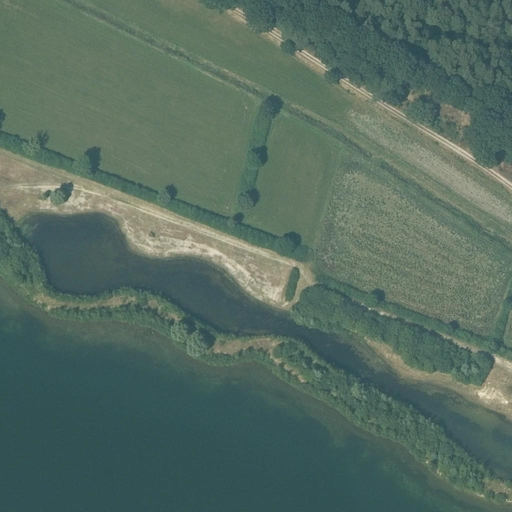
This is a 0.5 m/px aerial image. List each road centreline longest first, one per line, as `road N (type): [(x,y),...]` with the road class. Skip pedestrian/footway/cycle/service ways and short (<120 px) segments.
road 1 (track): [(511,188),(217,0)]
road 2 (track): [(360,0),(394,43),(511,124)]
